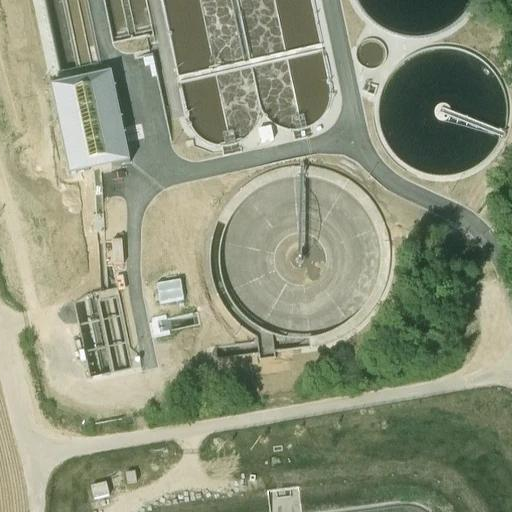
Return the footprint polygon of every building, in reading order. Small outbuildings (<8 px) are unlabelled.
[(42,0),(57,71),(96,63),(98,72),(107,70),(106,64),(100,65),(86,0),(42,0)] [(334,98),(324,54),(289,62),(253,70),(217,77),(182,85),(191,126),(192,129),(194,132),(196,135),(199,138),(201,140),(204,142),(207,144),(211,145),(214,147),(217,147),(221,148),(225,148),(228,148),(232,147),(235,146),(239,145),(242,144),(245,142),(248,140),(250,137),(253,134),(255,132),(257,129),(258,125),(259,122),(260,118),(260,117),(261,116),(262,115),(263,115),(264,115),(265,115),(265,116),(266,116),(266,117),(268,120),(270,122),(272,125),(275,127),(278,129),(281,131),(284,132),(288,134),(291,134),(295,135),(298,135),(302,135),(305,134),(309,133),(312,132),(315,130),(318,128),(321,126),(324,124),(326,121),(328,118),(330,115),(331,112),(332,108),(333,105),(334,101),(334,98)] [(109,71),(55,82),(64,128),(57,129),(66,173),(87,169),(85,160),(108,155),(110,164),(127,161),(109,71)] [(163,314),(189,311),(185,286),(160,290),(163,314)] [(117,287),(93,293),(110,374),(141,369),(139,356),(130,349),(117,287)] [(197,313),(144,323),(147,336),(200,326),(197,313)]
